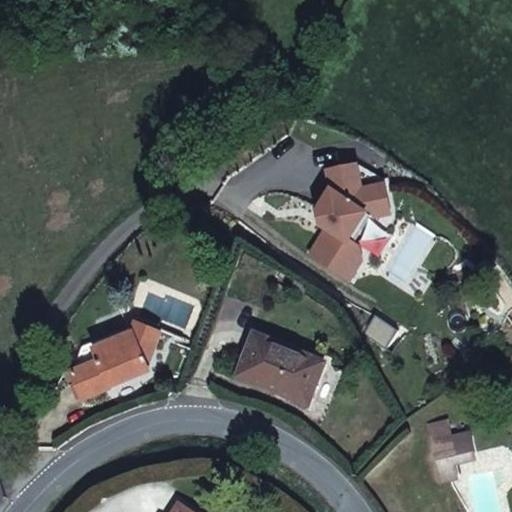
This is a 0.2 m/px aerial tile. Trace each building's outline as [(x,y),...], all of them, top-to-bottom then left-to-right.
[(392,216),(387,186),(364,190),(359,166),(328,172),(332,192),(321,209),(325,212),(327,222),(323,228),(327,231),(310,256),(349,282),(363,261),(360,248),(350,241),(367,215),(373,219),(392,216)] [(325,212),(321,209),(318,213),(321,227),(323,228),(327,222),(325,212)] [(148,367),(161,334),(138,325),(134,335),(96,351),(101,363),(77,372),(74,374),(84,400),(130,380),(128,375),(148,367)] [(134,335),(138,325),(84,347),(75,369),(77,372),(101,363),(96,351),(134,335)] [(309,406),(326,364),(255,335),(238,376),(309,406)] [(150,372),(148,367),(128,375),(130,380),(150,372)] [(428,425),(431,441),(453,437),(449,421),(428,425)] [(436,461),(452,458),(453,462),(476,457),(472,432),(453,437),(431,441),(436,461)] [(452,458),(436,461),(440,482),(457,479),(453,462),(452,458)]
